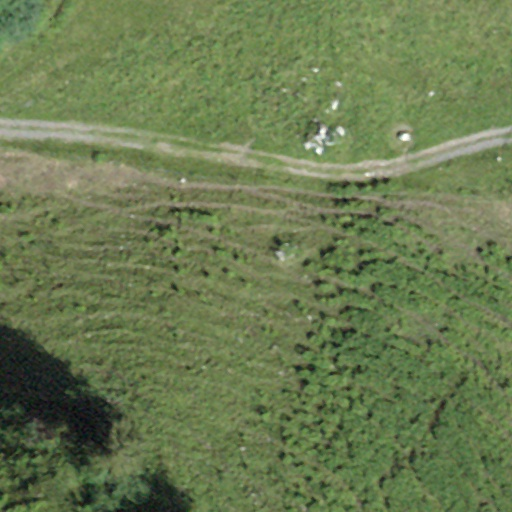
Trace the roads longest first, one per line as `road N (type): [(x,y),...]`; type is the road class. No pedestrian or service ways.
road 1 (track): [(0,135),(275,158),(360,177)]
road 2 (track): [(360,177),(511,137)]
